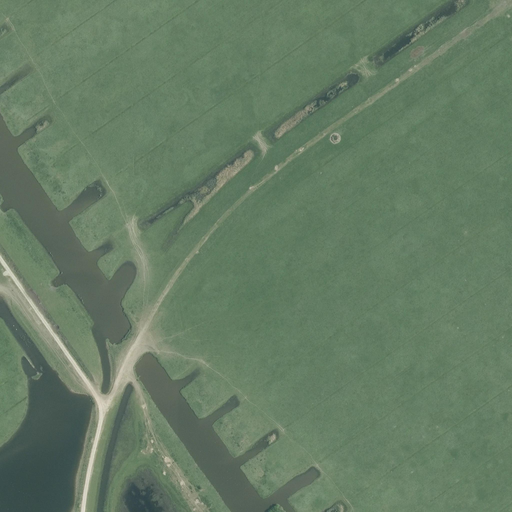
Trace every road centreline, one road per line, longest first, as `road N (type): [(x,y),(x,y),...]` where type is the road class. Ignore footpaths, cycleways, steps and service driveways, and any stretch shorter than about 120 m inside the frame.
road 1 (track): [(82,511),(104,406),(199,245),(281,163),(511,7)]
road 2 (track): [(104,406),(0,258)]
